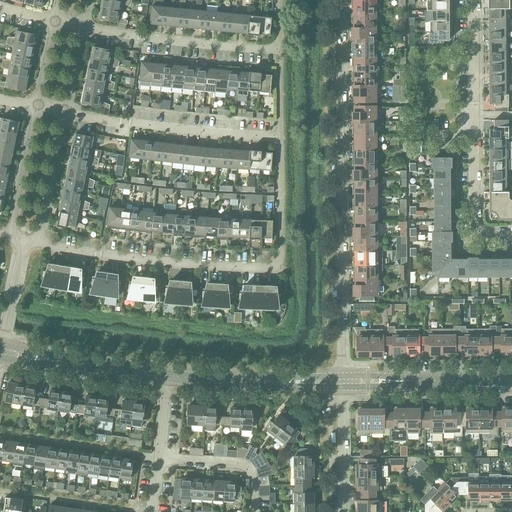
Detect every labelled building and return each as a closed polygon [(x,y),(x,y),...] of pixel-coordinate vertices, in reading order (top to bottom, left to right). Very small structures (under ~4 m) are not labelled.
[(122,0),(102,0),(101,7),(121,11),(123,5),(131,5),(131,2),(122,0)] [(351,0),(352,6),(354,6),(354,14),(359,14),(375,14),(375,8),(377,8),(376,0),(364,0),(359,0),(358,0),(351,0)] [(448,11),(448,0),(426,0),(427,11),(448,11)] [(511,0),(488,0),(488,9),(494,9),(507,9),(511,8),(511,0)] [(161,25),(163,7),(152,6),(150,24),(161,25)] [(120,18),(121,11),(101,7),(99,19),(119,23),(126,24),(127,24),(127,21),(120,18)] [(161,25),(172,26),(174,8),(163,7),(161,25)] [(172,26),(183,27),(185,9),(174,8),(172,26)] [(183,27),(194,28),(195,10),(185,9),(183,27)] [(488,9),(489,20),(494,20),(508,19),(507,9),(494,9),(488,9)] [(194,28),(205,29),(206,11),(195,10),(194,28)] [(205,29),(215,30),(217,12),(206,11),(205,29)] [(427,11),(424,11),(424,22),(430,22),(430,21),(449,21),(448,11),(427,11)] [(215,30),(226,31),(228,14),(217,12),(215,30)] [(226,31),(237,32),(239,15),(228,14),(226,31)] [(354,14),(352,14),(352,20),(354,20),(354,28),(359,28),(359,29),(375,29),(375,28),(375,23),(377,23),(377,14),(375,14),(359,14),(354,14)] [(237,32),(247,33),(248,33),(249,16),(239,15),(237,32)] [(259,36),(259,35),(258,34),(260,17),(249,16),(248,33),(247,33),(247,35),(259,36)] [(271,18),(260,17),(258,34),(259,35),(270,36),(271,18)] [(494,20),(489,20),(489,30),(494,30),(508,30),(508,19),(494,20)] [(430,22),(430,32),(449,32),(449,21),(430,21),(430,22)] [(354,28),(352,28),(352,34),(352,37),(354,37),(354,43),(359,43),(375,43),(375,37),(377,37),(377,28),(375,28),(375,29),(359,29),(359,28),(354,28)] [(489,30),(489,41),(494,41),(508,41),(508,30),(494,30),(489,30)] [(7,37),(7,41),(34,46),(37,35),(17,31),(15,37),(7,37)] [(449,41),(449,32),(430,32),(430,43),(431,43),(432,46),(438,46),(438,43),(444,43),(444,41),(449,41)] [(32,58),(34,46),(7,41),(6,44),(13,47),(12,53),(32,58)] [(494,41),(489,41),(489,52),(494,52),(508,52),(508,41),(494,41)] [(354,43),(352,43),(352,49),(354,49),(354,57),(359,57),(359,58),(375,57),(375,52),(377,52),(377,43),(375,43),(359,43),(354,43)] [(93,46),(91,58),(119,64),(119,60),(112,57),(113,51),(93,46)] [(489,52),(489,63),(494,63),(508,63),(508,52),(494,52),(489,52)] [(3,60),(2,63),(30,69),(32,58),(12,53),(11,60),(3,60)] [(354,57),(352,57),(352,63),(354,63),(354,71),(359,71),(359,72),(375,72),(375,71),(375,66),(377,66),(377,57),(375,57),(359,58),(359,57),(354,57)] [(118,67),(119,64),(91,58),(89,69),(109,73),(110,67),(118,67)] [(151,86),(151,81),(153,63),(141,62),(140,80),(139,80),(139,86),(150,87),(151,86)] [(27,80),(30,69),(2,63),(1,66),(9,69),(7,76),(27,80)] [(151,86),(161,87),(164,64),(153,63),(151,81),(151,86)] [(494,63),(489,63),(489,74),(494,74),(508,74),(508,63),(494,63)] [(172,88),(173,83),(174,66),(164,64),(161,87),(172,88)] [(172,88),(183,89),(185,67),(174,66),(173,83),(172,88)] [(194,90),(194,85),(196,68),(185,67),(183,89),(194,90)] [(196,68),(194,85),(194,90),(204,91),(207,69),(196,68)] [(89,69),(86,80),(114,86),(115,83),(107,80),(109,73),(89,69)] [(215,92),(216,88),(217,70),(207,69),(204,91),(215,92)] [(226,93),(227,89),(226,89),(228,71),(217,70),(216,88),(215,92),(226,93)] [(226,89),(227,89),(237,90),(239,72),(228,71),(226,89)] [(354,71),(352,71),(352,78),(354,78),(354,86),(359,86),(375,86),(375,80),(377,80),(377,71),(375,71),(375,72),(359,72),(359,71),(354,71)] [(248,91),(250,73),(249,73),(239,72),(237,90),(237,95),(247,96),(248,91)] [(248,91),(259,92),(260,74),(261,74),(261,73),(249,72),(249,73),(250,73),(248,91)] [(272,75),(261,74),(260,74),(259,92),(270,93),(272,75)] [(508,85),(508,74),(494,74),(489,74),(489,85),(506,85),(508,85)] [(27,80),(7,76),(6,82),(0,82),(0,86),(5,87),(25,92),(27,80)] [(86,80),(84,91),(104,96),(105,89),(113,89),(114,86),(86,80)] [(506,85),(489,85),(489,95),(508,95),(511,95),(511,84),(508,85),(506,85)] [(354,86),(352,86),(352,92),(352,95),(354,95),(355,100),(355,101),(356,101),(359,101),(375,101),(375,95),(377,95),(377,86),(375,86),(359,86),(354,86)] [(84,91),(82,103),(102,107),(100,114),(108,115),(109,109),(110,105),(103,102),(104,96),(84,91)] [(494,104),(494,112),(508,112),(508,95),(489,95),(489,104),(494,104)] [(355,113),(353,113),(353,116),(353,122),(355,122),(360,122),(375,121),(375,122),(377,122),(377,113),(375,113),(375,107),(359,107),(356,107),(354,107),(354,108),(355,113)] [(0,129),(16,133),(19,121),(0,117),(0,129)] [(494,129),(489,129),(489,138),(508,138),(511,137),(511,126),(508,126),(508,120),(494,120),(494,129)] [(355,130),(353,130),(353,136),(355,136),(360,136),(375,136),(375,122),(375,121),(360,122),(355,122),(355,130)] [(0,141),(14,144),(16,133),(0,129),(0,141)] [(76,133),(73,145),(93,149),(94,143),(102,143),(103,139),(95,138),(95,137),(76,133)] [(355,145),(353,145),(353,151),(355,151),(360,151),(360,150),(376,150),(376,151),(377,151),(377,142),(375,142),(375,136),(360,136),(355,136),(355,145)] [(508,138),(489,138),(489,149),(508,149),(508,138)] [(140,158),(142,141),(131,139),(129,157),(140,158)] [(0,153),(12,155),(14,144),(0,141),(0,153)] [(140,158),(151,160),(153,142),(142,141),(140,158)] [(164,143),(153,142),(151,160),(162,161),(164,143)] [(162,161),(173,162),(175,144),(164,143),(162,161)] [(173,162),(172,168),(182,169),(183,163),(185,146),(175,144),(173,162)] [(73,145),(71,156),(98,162),(99,158),(92,155),(93,149),(73,145)] [(183,163),(183,169),(193,170),(194,164),(194,165),(196,147),(185,146),(183,163)] [(207,148),(196,147),(194,165),(205,166),(207,148)] [(205,166),(217,167),(218,149),(207,148),(205,166)] [(229,150),(218,149),(217,167),(227,167),(229,150)] [(508,149),(489,149),(489,160),(506,160),(508,160),(511,159),(511,149),(508,149)] [(227,167),(238,168),(239,150),(229,150),(227,167)] [(250,151),(249,151),(239,150),(238,168),(249,169),(250,151)] [(249,169),(260,170),(261,152),(262,152),(262,151),(250,150),(249,151),(250,151),(249,169)] [(355,159),(353,159),(353,165),(355,165),(360,165),(376,165),(376,151),(376,150),(360,150),(360,151),(355,151),(355,159)] [(272,153),(262,152),(261,152),(260,170),(271,171),(272,153)] [(0,164),(9,167),(12,155),(0,153),(0,164)] [(118,154),(116,165),(123,167),(124,161),(124,156),(118,154)] [(98,165),(98,162),(71,156),(68,167),(88,171),(90,165),(98,165)] [(432,168),(434,168),(434,167),(449,167),(449,168),(451,168),(451,158),(432,158),(432,168)] [(489,160),(489,170),(506,170),(506,171),(508,171),(508,160),(506,160),(489,160)] [(0,176),(7,178),(9,167),(0,164),(0,176)] [(355,170),(353,171),(353,173),(353,180),(355,180),(360,179),(376,179),(378,179),(378,171),(376,171),(376,165),(360,165),(355,165),(355,170)] [(68,167),(66,178),(94,184),(98,185),(98,181),(94,181),(87,178),(88,171),(68,167)] [(434,167),(434,168),(434,178),(449,178),(449,168),(449,167),(434,167)] [(489,170),(490,181),(506,181),(506,171),(506,170),(489,170)] [(66,178),(64,190),(84,194),(85,187),(93,187),(94,184),(66,178)] [(449,178),(434,178),(434,189),(450,189),(449,178)] [(355,188),(353,188),(353,194),(355,194),(360,194),(376,193),(376,179),(360,179),(355,180),(355,188)] [(506,192),(506,181),(490,181),(490,192),(506,192)] [(450,200),(450,189),(434,189),(434,200),(450,200)] [(64,190),(62,201),(89,206),(90,203),(83,200),(84,194),(64,190)] [(509,192),(506,192),(490,192),(490,219),(511,219),(511,200),(511,201),(508,197),(509,197),(509,192)] [(355,202),(353,202),(353,208),(355,208),(360,208),(376,208),(376,193),(360,194),(355,194),(355,202)] [(251,195),(251,200),(251,204),(262,204),(262,195),(251,194),(251,195)] [(101,198),(99,206),(106,207),(108,199),(101,198)] [(450,200),(434,200),(434,211),(450,210),(450,200)] [(62,201),(59,212),(79,216),(81,210),(88,210),(89,206),(62,201)] [(121,209),(118,229),(129,231),(132,210),(131,210),(132,205),(127,204),(121,204),(121,209)] [(107,228),(118,229),(121,209),(110,207),(107,228)] [(129,231),(140,232),(142,211),(143,208),(139,207),(138,211),(132,210),(129,231)] [(153,213),(151,230),(162,232),(164,214),(164,209),(153,208),(153,213)] [(173,236),(184,236),(185,216),(186,210),(186,208),(181,208),(180,215),(175,215),(173,233),(173,236)] [(355,217),(353,217),(353,223),(355,223),(360,223),(360,222),(376,222),(376,208),(360,208),(355,208),(355,217)] [(173,233),(175,215),(175,210),(164,209),(164,214),(162,232),(173,233)] [(184,236),(195,237),(196,217),(191,216),(191,211),(186,210),(185,216),(184,236)] [(450,221),(450,210),(434,211),(434,221),(450,221)] [(150,233),(151,230),(153,213),(142,211),(140,232),(150,233)] [(78,222),(79,216),(59,212),(58,216),(59,216),(57,226),(76,230),(77,227),(84,229),(85,225),(78,222)] [(228,237),(239,237),(240,219),(240,215),(229,214),(229,219),(228,237)] [(240,215),(240,219),(239,237),(249,237),(250,237),(250,220),(251,215),(240,215)] [(206,235),(207,217),(196,217),(195,237),(205,238),(206,235)] [(217,236),(218,218),(207,217),(206,235),(217,236)] [(228,237),(229,219),(218,218),(217,236),(217,239),(228,240),(228,237)] [(261,220),(250,220),(250,237),(249,237),(249,239),(261,239),(261,238),(260,238),(261,220)] [(273,221),(261,220),(260,238),(261,238),(272,238),(273,221)] [(450,221),(434,221),(434,231),(434,232),(450,232),(450,231),(450,221)] [(355,228),(353,228),(353,231),(353,237),(355,237),(360,237),(376,237),(378,237),(378,228),(376,228),(376,222),(360,222),(360,223),(355,223),(355,228)] [(451,231),(450,231),(450,232),(434,232),(434,231),(432,231),(432,241),(450,241),(450,242),(451,242),(451,231)] [(355,245),(353,245),(353,251),(355,251),(360,251),(376,251),(376,237),(360,237),(355,237),(355,245)] [(450,241),(432,241),(432,252),(450,252),(450,242),(450,241)] [(355,260),(353,260),(353,266),(355,266),(360,266),(360,265),(382,265),(382,251),(376,251),(360,251),(355,251),(355,260)] [(450,259),(450,252),(432,252),(433,271),(435,274),(450,259)] [(468,277),(477,277),(477,259),(478,259),(478,258),(468,258),(468,259),(468,277)] [(450,259),(435,274),(439,277),(439,282),(449,282),(449,277),(458,277),(457,259),(450,259)] [(458,277),(468,277),(468,259),(457,259),(458,277)] [(478,259),(477,259),(477,277),(477,282),(487,282),(487,277),(488,277),(488,259),(478,259)] [(488,277),(499,277),(499,259),(488,259),(488,277)] [(499,277),(510,277),(510,259),(499,259),(499,277)] [(55,289),(56,287),(55,287),(59,266),(59,264),(52,263),(52,265),(49,264),(47,269),(44,269),(43,276),(45,277),(42,284),(47,285),(47,288),(55,289)] [(64,267),(59,266),(55,287),(56,287),(59,287),(59,290),(67,291),(71,266),(64,265),(64,267)] [(355,274),(353,274),(353,280),(355,280),(360,280),(376,280),(376,271),(382,271),(382,265),(360,265),(360,266),(355,266),(355,274)] [(78,267),(71,266),(67,291),(75,293),(75,290),(81,291),(81,283),(82,283),(84,275),(81,275),(81,270),(77,269),(78,267)] [(96,296),(104,297),(107,272),(101,271),(100,273),(97,272),(95,277),(92,277),(91,284),(93,284),(91,292),(96,293),(96,296)] [(114,273),(107,272),(104,297),(112,298),(112,295),(118,296),(123,297),(123,292),(118,291),(117,288),(119,288),(120,281),(117,280),(117,275),(114,274),(114,273)] [(133,301),(141,302),(144,277),(137,276),(137,277),(133,277),(132,282),(129,282),(128,289),(130,289),(128,297),(133,298),(133,301)] [(151,277),(144,277),(141,302),(149,302),(149,300),(155,300),(154,292),(156,292),(157,285),(154,285),(154,279),(150,279),(151,277)] [(170,305),(178,305),(180,280),(174,280),(173,281),(170,281),(169,286),(166,286),(165,293),(167,293),(165,301),(170,302),(170,305)] [(187,281),(180,280),(178,305),(186,306),(186,303),(192,304),(191,296),(193,296),(194,288),(191,288),(190,283),(187,282),(187,281)] [(355,286),(353,286),(353,289),(353,295),(360,295),(361,301),(374,301),(374,295),(378,295),(378,286),(376,286),(376,280),(360,280),(355,280),(355,286)] [(207,308),(216,308),(217,283),(210,282),(210,284),(207,284),(206,289),(203,289),(202,296),(204,296),(202,305),(208,305),(207,308)] [(224,283),(217,283),(216,308),(224,309),(224,306),(229,306),(228,298),(230,298),(231,291),(228,290),(227,285),(224,285),(224,283)] [(245,310),(253,310),(254,285),(247,284),(247,286),(243,286),(242,291),(239,291),(239,298),(241,299),(239,307),(245,307),(245,310)] [(260,285),(254,285),(253,310),(261,310),(261,307),(265,308),(266,286),(265,286),(260,286),(260,285)] [(265,285),(265,286),(266,286),(265,308),(264,310),(273,310),(273,308),(279,308),(278,300),(279,300),(280,292),(277,292),(276,287),(272,287),(272,285),(265,285)] [(453,329),(442,329),(442,355),(454,355),(454,350),(460,350),(460,334),(460,326),(453,326),(453,329)] [(466,326),(460,326),(460,334),(460,350),(465,350),(465,355),(478,355),(478,329),(465,329),(466,326)] [(489,329),(478,329),(478,355),(490,355),(490,350),(496,350),(496,334),(496,326),(489,326),(489,329)] [(370,355),(370,330),(365,330),(365,327),(354,327),(354,343),(357,343),(357,355),(370,355)] [(387,327),(387,334),(388,334),(388,351),(393,351),(393,355),(406,355),(406,329),(394,329),(394,327),(387,327)] [(496,334),(496,350),(501,350),(501,355),(511,354),(511,328),(501,329),(501,334),(496,334)] [(382,329),(370,330),(370,355),(382,355),(382,351),(388,351),(388,334),(387,334),(382,335),(382,329)] [(418,329),(406,329),(406,355),(418,355),(418,351),(424,351),(424,334),(418,334),(418,329)] [(429,334),(424,334),(424,351),(429,350),(429,355),(442,355),(442,329),(429,329),(429,334)] [(11,402),(22,404),(25,386),(10,383),(7,401),(11,402)] [(40,407),(42,398),(35,397),(34,396),(36,388),(25,386),(22,404),(32,405),(32,414),(39,415),(40,407)] [(48,399),(42,398),(40,407),(58,410),(61,392),(50,390),(49,399),(48,399)] [(72,394),(61,392),(58,410),(77,413),(78,404),(71,403),(72,394)] [(85,405),(78,404),(77,413),(95,415),(97,397),(86,396),(85,405)] [(113,417),(114,409),(107,408),(107,407),(108,399),(97,397),(95,415),(113,417)] [(121,409),(114,409),(113,417),(121,418),(120,424),(131,425),(134,402),(123,400),(122,409),(121,409)] [(141,427),(142,421),(146,421),(147,413),(144,412),(145,403),(134,402),(131,425),(131,426),(141,427)] [(188,406),(187,423),(204,424),(205,407),(188,406)] [(503,412),(497,413),(497,426),(503,426),(503,432),(511,432),(511,406),(507,407),(507,409),(502,409),(503,412)] [(216,407),(205,407),(204,424),(223,425),(223,417),(216,416),(216,407)] [(356,420),(356,435),(366,435),(366,433),(371,433),(371,407),(359,407),(359,420),(356,420)] [(378,407),(371,407),(371,433),(383,433),(383,429),(389,429),(389,413),(383,413),(383,409),(378,409),(378,407)] [(395,413),(389,413),(389,429),(389,441),(393,441),(393,440),(407,440),(407,433),(407,407),(399,407),(399,409),(395,409),(395,413)] [(414,407),(407,407),(407,433),(419,433),(419,426),(425,426),(425,413),(419,413),(419,409),(414,409),(414,407)] [(431,413),(425,413),(425,426),(431,426),(431,433),(443,433),(443,407),(435,407),(435,409),(431,409),(431,413)] [(450,407),(443,407),(443,433),(454,433),(454,436),(461,436),(461,426),(461,413),(455,413),(455,409),(450,409),(450,407)] [(466,413),(461,413),(461,426),(467,426),(467,433),(479,433),(479,407),(471,407),(471,409),(466,409),(466,413)] [(486,407),(479,407),(479,433),(490,432),(490,435),(497,435),(497,426),(497,413),(491,413),(491,409),(486,409),(486,407)] [(223,425),(241,426),(242,408),(231,408),(230,417),(223,417),(223,425)] [(253,409),(242,408),(241,426),(241,430),(252,431),(252,427),(256,427),(256,418),(253,418),(253,409)] [(276,436),(287,422),(278,415),(273,422),(272,423),(270,420),(264,427),(276,436)] [(18,421),(17,428),(25,429),(26,425),(24,422),(18,421)] [(296,429),(287,422),(276,436),(290,447),(298,442),(297,441),(295,437),(296,435),(297,435),(299,432),(295,430),(296,429)] [(94,433),(93,440),(105,441),(105,435),(94,433)] [(129,439),(128,445),(139,447),(141,447),(142,440),(129,439)] [(15,443),(5,441),(2,459),(13,461),(15,443)] [(26,445),(15,443),(13,461),(12,465),(23,466),(23,462),(26,445)] [(37,446),(26,445),(23,462),(34,464),(37,446)] [(248,450),(244,458),(251,462),(257,455),(255,453),(257,448),(250,445),(248,450)] [(47,448),(37,446),(34,464),(33,469),(44,470),(44,466),(45,466),(47,448)] [(237,457),(244,458),(248,450),(240,446),(237,446),(237,457)] [(58,449),(47,448),(45,466),(55,467),(58,449)] [(69,451),(58,449),(55,467),(66,469),(69,451)] [(79,453),(69,451),(66,469),(65,473),(76,475),(79,453)] [(251,462),(256,469),(264,465),(268,462),(261,451),(258,455),(257,455),(251,462)] [(295,456),(295,467),(313,467),(313,456),(304,456),(304,455),(304,452),(295,452),(295,456)] [(90,454),(79,453),(76,475),(87,477),(87,472),(90,454)] [(87,472),(98,474),(101,456),(90,454),(87,472)] [(111,458),(101,456),(98,474),(109,475),(111,458)] [(109,475),(119,477),(122,459),(111,458),(109,475)] [(137,461),(122,459),(119,477),(130,478),(132,470),(136,470),(137,461)] [(355,470),(355,477),(381,477),(381,465),(375,465),(374,459),(361,459),(361,465),(357,465),(357,470),(355,470)] [(256,469),(258,477),(268,476),(274,473),(268,462),(264,465),(256,469)] [(313,478),(313,467),(295,467),(295,485),(310,485),(310,478),(313,478)] [(409,471),(406,474),(409,477),(412,474),(416,470),(413,467),(409,471)] [(500,474),(489,474),(489,476),(490,500),(498,500),(498,499),(500,499),(500,475),(500,474)] [(503,500),(511,500),(511,481),(511,475),(500,475),(500,499),(503,499),(503,500)] [(269,481),(268,476),(258,477),(258,486),(267,486),(266,481),(269,481)] [(479,476),(479,481),(479,499),(481,499),(481,500),(489,500),(489,476),(479,476)] [(195,480),(192,480),(191,497),(202,498),(203,480),(203,477),(195,477),(195,480)] [(381,489),(381,477),(355,477),(355,485),(358,485),(358,489),(361,489),(361,495),(375,495),(375,489),(381,489)] [(457,494),(467,494),(468,494),(468,481),(468,477),(451,478),(446,483),(445,483),(457,495),(457,494)] [(180,497),(191,497),(192,480),(181,479),(177,479),(176,479),(173,499),(174,499),(180,499),(180,497)] [(214,481),(203,480),(202,498),(213,499),(214,481)] [(225,482),(214,481),(213,499),(223,500),(225,482)] [(476,500),(476,499),(479,499),(479,481),(468,481),(468,494),(467,494),(467,499),(471,499),(471,500),(476,500)] [(235,500),(235,499),(242,499),(243,485),(240,485),(240,483),(225,482),(223,500),(235,500)] [(458,495),(457,494),(457,495),(445,483),(446,483),(445,483),(437,491),(450,503),(458,495)] [(295,485),(295,504),(313,504),(313,492),(310,492),(310,485),(295,485)] [(433,487),(420,500),(425,504),(430,499),(442,510),(441,510),(442,511),(450,503),(437,491),(433,487)] [(4,508),(20,511),(24,511),(26,500),(20,499),(21,496),(14,495),(13,498),(5,497),(4,508)] [(356,506),(355,511),(381,511),(381,501),(375,501),(375,495),(361,495),(362,501),(358,501),(358,506),(356,506)] [(442,510),(430,499),(425,504),(424,511),(441,511),(441,510),(442,510)]
